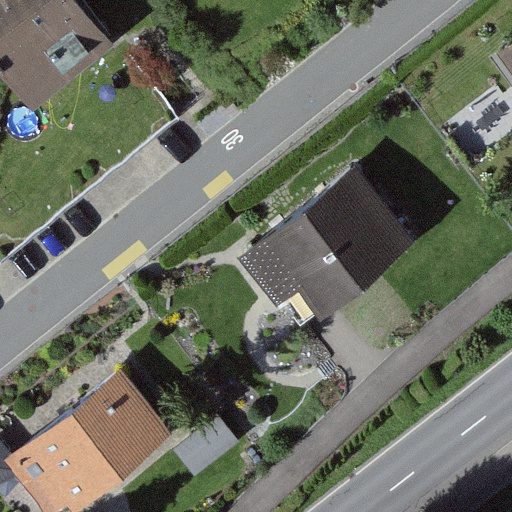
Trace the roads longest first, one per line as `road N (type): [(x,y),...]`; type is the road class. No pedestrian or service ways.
road 1 (residential): [(0,341),(426,0)]
road 2 (tertiary): [(366,511),(511,398)]
